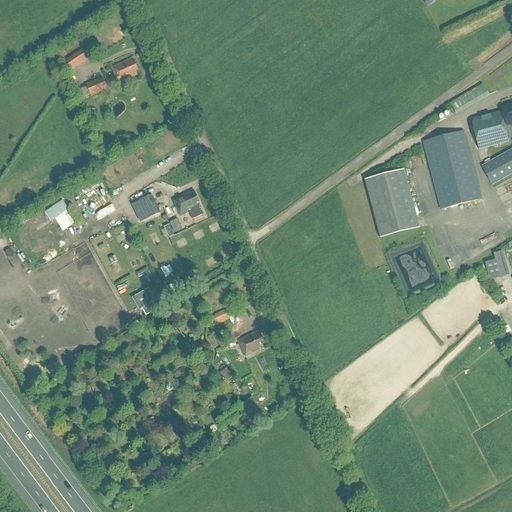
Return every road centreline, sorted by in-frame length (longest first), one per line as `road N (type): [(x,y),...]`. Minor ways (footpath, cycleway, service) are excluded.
road 1 (track): [(511,48),(248,242)]
road 2 (track): [(248,242),(372,511)]
road 3 (track): [(136,0),(248,242)]
road 4 (motorway): [(80,511),(0,404)]
